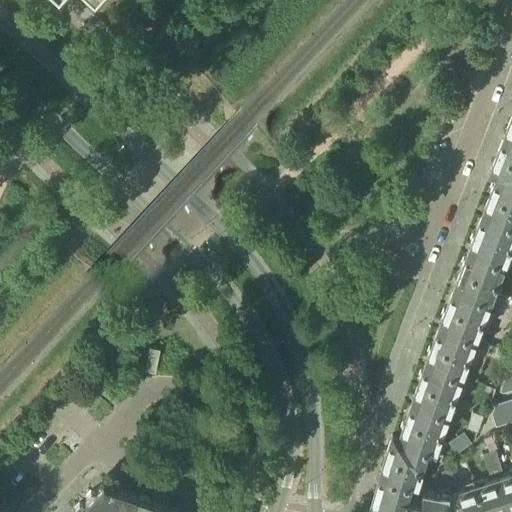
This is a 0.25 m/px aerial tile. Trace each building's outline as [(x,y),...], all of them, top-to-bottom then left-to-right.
[(505,12),(510,18),(511,15),(511,0),(493,0),(468,20),(479,33),(505,12)] [(511,133),(505,131),(489,170),(497,173),(511,178),(511,133)] [(511,220),(511,178),(497,173),(496,178),(492,180),(489,186),(491,190),(483,210),(511,220)] [(502,259),(511,233),(511,220),(483,210),(475,230),(472,232),(470,238),(471,242),(469,247),(502,259)] [(488,297),(502,259),(469,247),(467,253),(463,254),(461,261),(462,265),(454,284),(488,297)] [(488,297),(454,284),(446,304),(443,306),(441,312),(442,316),(437,329),(471,341),(488,297)] [(471,341),(437,329),(432,342),(429,344),(427,351),(428,354),(426,360),(459,372),(471,341)] [(495,345),(492,353),(502,357),(505,350),(495,345)] [(459,372),(426,360),(424,366),(420,368),(418,374),(419,378),(412,398),(445,409),(459,372)] [(511,385),(511,377),(505,375),(503,382),(511,385)] [(511,385),(503,382),(500,389),(503,391),(511,387),(511,385)] [(501,412),(508,409),(511,408),(511,396),(495,402),(492,412),(496,424),(504,422),(501,412)] [(445,409),(412,398),(405,419),(402,420),(400,427),(401,430),(399,435),(432,445),(445,409)] [(511,419),(508,409),(501,412),(504,422),(511,419)] [(482,414),(472,410),(466,426),(477,430),(482,414)] [(471,441),(463,429),(448,440),(456,451),(471,441)] [(436,446),(432,445),(399,435),(392,432),(380,471),(406,480),(412,481),(421,453),(440,459),(442,453),(435,450),(436,446)] [(489,449),(506,505),(511,503),(511,470),(503,473),(500,465),(494,448),(489,449)] [(474,483),(483,511),(484,511),(506,505),(489,449),(483,451),(488,469),(491,477),(474,483)] [(453,498),(457,511),(483,511),(474,483),(459,487),(453,466),(444,468),(453,498)] [(402,495),(406,480),(380,471),(371,503),(374,509),(388,511),(412,511),(415,499),(402,495)] [(118,500),(132,506),(135,494),(103,482),(83,503),(93,511),(111,511),(116,507),(114,506),(118,500)] [(457,511),(453,498),(419,487),(415,499),(412,511),(457,511)] [(152,511),(157,501),(135,494),(132,506),(129,511),(152,511)] [(178,511),(179,509),(157,501),(152,511),(178,511)] [(93,511),(83,503),(74,511),(93,511)]
